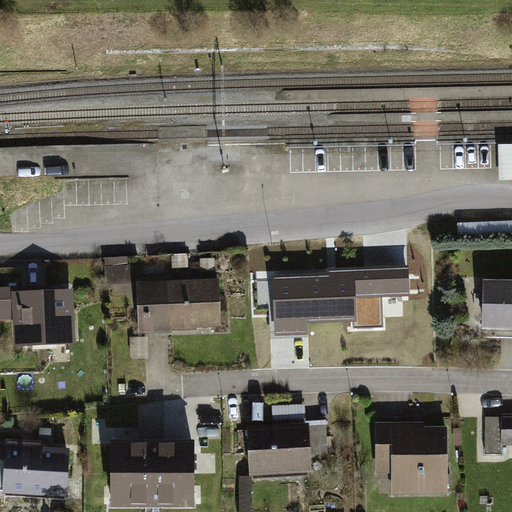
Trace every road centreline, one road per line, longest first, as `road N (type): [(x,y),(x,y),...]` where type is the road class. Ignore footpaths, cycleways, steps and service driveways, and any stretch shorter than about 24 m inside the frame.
road 1 (residential): [(0,246),(361,221),(511,196)]
road 2 (residential): [(511,383),(190,385)]
